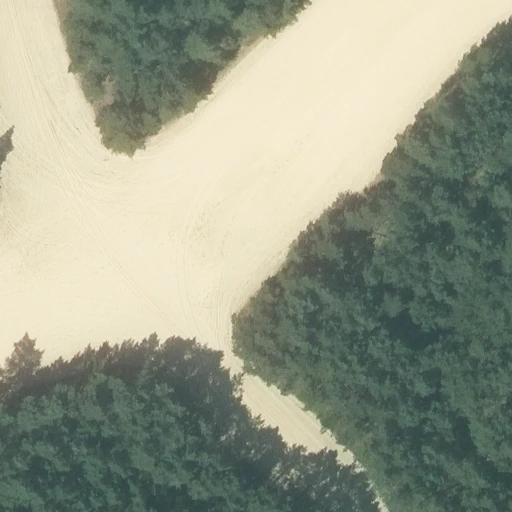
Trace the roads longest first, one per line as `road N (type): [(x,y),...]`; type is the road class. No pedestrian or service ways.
road 1 (track): [(354,511),(114,261),(56,172),(0,46)]
road 2 (track): [(419,0),(233,182),(114,261),(0,309)]
